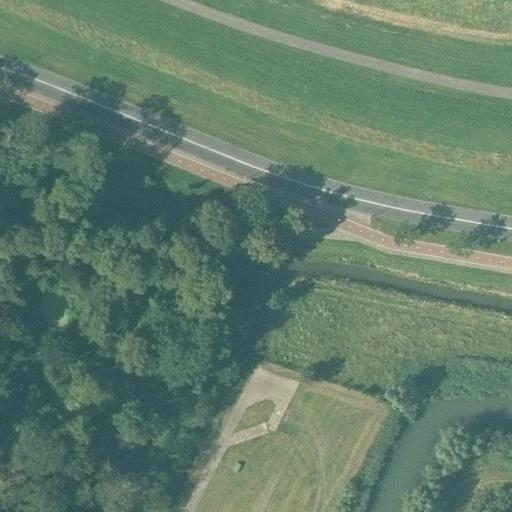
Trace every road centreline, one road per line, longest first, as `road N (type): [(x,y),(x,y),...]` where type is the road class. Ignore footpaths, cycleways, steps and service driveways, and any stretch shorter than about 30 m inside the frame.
road 1 (tertiary): [(511,229),(308,185),(0,68)]
road 2 (track): [(317,511),(319,463),(279,406)]
